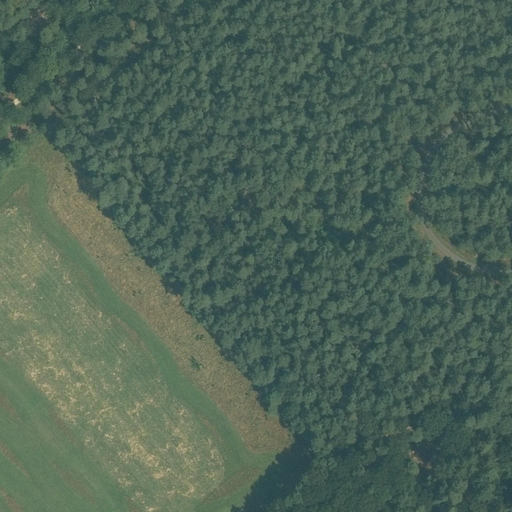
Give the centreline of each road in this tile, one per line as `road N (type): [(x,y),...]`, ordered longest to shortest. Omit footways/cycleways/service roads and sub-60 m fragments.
road 1 (track): [(511,271),(476,267),(431,237),(420,178),(422,160),(441,135),(511,109)]
road 2 (track): [(441,135),(365,46),(286,0)]
